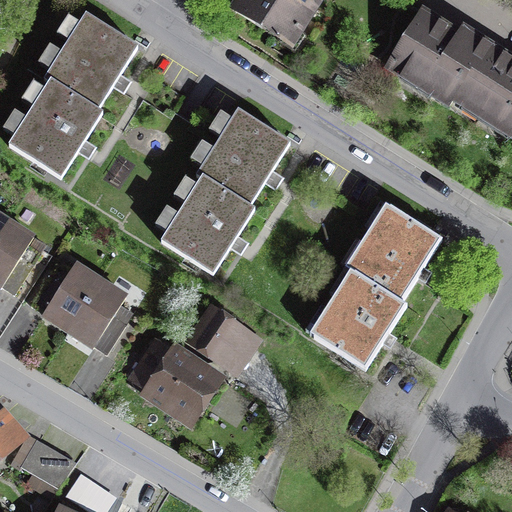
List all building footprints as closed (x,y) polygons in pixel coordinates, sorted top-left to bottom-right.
[(319,0),(242,0),(235,12),(290,46),(319,0)] [(481,117),(511,66),(511,62),(488,47),(463,31),(459,37),(423,15),(389,68),(449,106),(454,100),(481,117)] [(45,81),(50,84),(97,113),(117,82),(138,49),(86,17),(45,81)] [(511,66),(481,117),(511,136),(511,66)] [(97,113),(50,84),(9,147),(61,180),(82,148),(102,117),(97,113)] [(197,177),(202,180),(249,209),(269,178),(290,145),(238,113),(197,177)] [(249,209),(202,180),(162,243),(213,276),(234,244),(254,212),(249,209)] [(354,276),(401,306),(421,274),(442,242),(391,209),(349,273),(354,276)] [(0,235),(8,223),(0,217),(0,235)] [(8,223),(0,235),(0,288),(1,289),(2,288),(15,296),(33,268),(28,265),(36,252),(29,247),(34,239),(8,223)] [(43,316),(68,333),(101,283),(76,266),(70,274),(63,269),(54,282),(50,279),(31,307),(43,315),(43,316)] [(401,306),(354,276),(314,339),(365,372),(385,341),(406,309),(401,306)] [(126,327),(121,324),(128,312),(121,307),(126,299),(101,283),(68,333),(94,349),(94,348),(107,356),(126,327)] [(240,325),(218,310),(197,341),(219,356),(240,325)] [(171,353),(157,343),(132,381),(190,419),(215,382),(184,361),(189,353),(176,345),(171,353)] [(0,455),(17,440),(0,420),(0,455)] [(58,488),(74,466),(38,444),(24,468),(58,488)] [(68,497),(94,511),(108,511),(118,496),(80,475),(68,497)]
